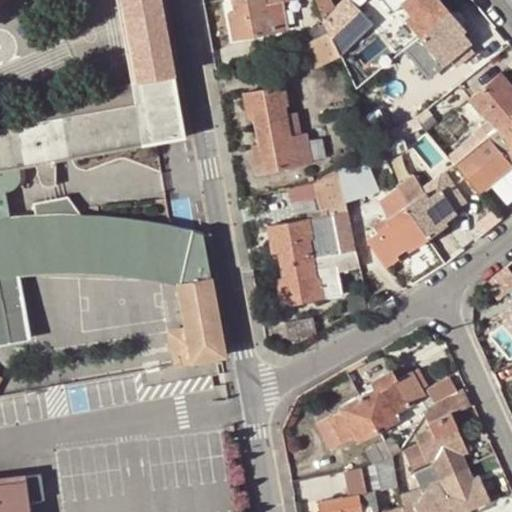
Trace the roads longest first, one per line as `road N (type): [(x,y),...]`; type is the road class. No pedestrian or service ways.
road 1 (residential): [(178,0),(248,403)]
road 2 (residential): [(447,289),(248,403)]
road 3 (residential): [(447,289),(511,439)]
